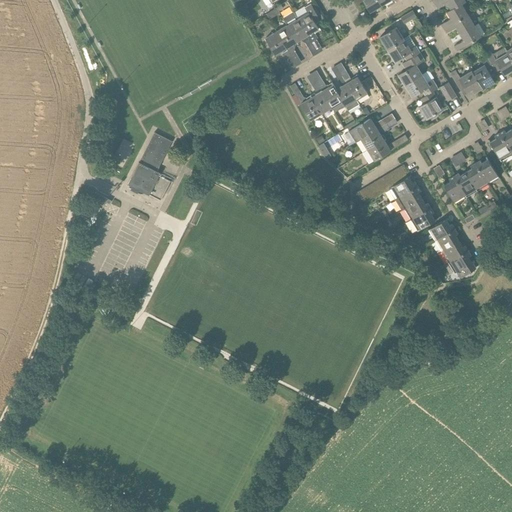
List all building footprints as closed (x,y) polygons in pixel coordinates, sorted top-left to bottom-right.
[(362,0),(370,13),(381,6),(377,0),(362,0)] [(447,3),(451,9),(466,1),(465,0),(442,0),(435,5),(438,9),(447,3)] [(444,29),(468,14),(462,4),(466,2),(466,1),(451,9),(447,12),(451,19),(442,24),(444,29)] [(317,39),(313,32),(319,29),(315,24),(320,21),(311,5),(305,8),(308,13),(298,19),(311,42),(317,39)] [(270,18),(281,12),(277,7),(267,14),(270,18)] [(307,45),(311,42),(298,19),(294,11),(283,18),(287,25),(298,44),(302,41),(305,42),(307,45)] [(401,18),(405,24),(417,17),(413,11),(401,18)] [(456,27),(460,34),(475,25),(468,14),(444,29),(447,33),(456,27)] [(287,48),(288,50),(290,54),(296,51),(295,50),(296,45),(298,44),(287,25),(276,32),(286,48),(287,48)] [(454,46),(457,51),(482,36),(475,25),(460,34),(464,40),(454,46)] [(388,49),(404,39),(396,27),(380,37),(388,49)] [(275,55),(286,48),(276,32),(266,38),(275,55)] [(409,60),(421,53),(416,46),(409,36),(404,39),(388,49),(395,61),(405,54),(409,60)] [(511,70),(511,61),(506,51),(504,48),(493,54),(493,53),(492,54),(490,50),(485,53),(486,55),(483,51),(496,72),(501,69),(505,75),(511,70)] [(491,75),(496,72),(483,51),(478,56),(482,60),(484,65),(473,71),(482,88),(483,89),(495,82),(491,75)] [(405,85),(423,74),(417,65),(425,60),(421,53),(409,60),(403,63),(407,70),(399,75),(405,85)] [(475,93),(482,88),(473,71),(471,71),(460,77),(456,70),(451,73),(453,77),(452,77),(462,93),(472,88),(475,93)] [(426,96),(433,91),(438,88),(433,79),(428,82),(423,74),(405,85),(412,97),(423,91),(426,96)] [(347,83),(357,99),(367,93),(358,77),(347,83)] [(448,101),(456,95),(448,82),(439,87),(448,101)] [(360,105),(357,99),(347,83),(336,90),(343,101),(349,111),(360,105)] [(321,88),(322,91),(332,107),(343,101),(336,90),(333,84),(327,88),(326,86),(321,88)] [(321,114),(332,107),(322,91),(312,98),(321,114)] [(447,105),(445,102),(446,102),(444,100),(440,102),(433,91),(426,96),(436,113),(443,109),(443,108),(447,105)] [(311,120),(321,114),(312,98),(301,104),(311,120)] [(508,106),(496,111),(501,120),(511,115),(508,106)] [(355,143),(361,139),(378,129),(371,118),(349,132),(355,143)] [(368,150),(384,140),(378,129),(361,139),(368,150)] [(511,153),(511,130),(511,129),(506,133),(505,130),(500,133),(511,153)] [(161,173),(157,172),(172,142),(154,133),(139,163),(128,185),(160,201),(170,182),(159,177),(161,173)] [(501,161),(511,154),(511,153),(500,133),(495,136),(496,138),(490,142),(501,161)] [(370,164),(375,161),(400,145),(397,140),(388,146),(384,140),(368,150),(363,153),(370,164)] [(457,166),(467,159),(462,151),(451,158),(457,166)] [(488,184),(499,178),(488,159),(482,163),(480,160),(476,163),(488,184)] [(477,191),(488,184),(476,163),(471,166),(472,169),(466,172),(477,191)] [(396,169),(402,180),(408,177),(401,166),(396,169)] [(402,180),(396,169),(390,173),(397,184),(402,180)] [(467,197),(477,191),(466,172),(460,176),(459,174),(454,176),(467,197)] [(397,184),(390,173),(385,176),(392,187),(397,184)] [(392,187),(385,176),(380,179),(386,190),(391,187),(392,187)] [(455,204),(467,197),(454,176),(449,179),(451,182),(444,186),(455,204)] [(397,198),(418,186),(415,181),(412,183),(408,177),(402,180),(397,184),(392,187),(391,187),(397,198)] [(386,190),(380,179),(374,182),(381,193),(386,190)] [(381,193),(374,182),(369,185),(376,196),(381,193)] [(376,196),(369,185),(364,188),(370,199),(376,196)] [(404,209),(422,199),(418,193),(420,191),(418,186),(397,198),(404,209)] [(370,199),(364,188),(358,192),(366,204),(369,202),(368,200),(370,199)] [(507,200),(511,197),(507,189),(502,192),(507,200)] [(366,204),(358,192),(352,195),(353,204),(357,204),(360,209),(366,206),(365,205),(366,204)] [(93,201),(104,206),(108,199),(96,194),(93,201)] [(404,209),(411,221),(431,209),(428,203),(425,205),(422,199),(404,209)] [(487,206),(489,210),(497,206),(494,202),(487,206)] [(479,211),(481,215),(489,210),(487,206),(479,211)] [(417,231),(435,221),(431,214),(433,213),(431,209),(411,221),(417,231)] [(385,221),(389,218),(385,211),(381,213),(383,218),(385,221)] [(465,219),(467,223),(475,219),(472,215),(465,219)] [(383,218),(379,221),(383,229),(388,226),(385,221),(383,218)] [(389,228),(393,226),(389,218),(385,221),(388,226),(389,228)] [(435,241),(455,229),(452,224),(450,226),(449,225),(446,219),(428,230),(435,241)] [(441,252),(459,241),(455,235),(458,234),(455,229),(435,241),(441,252)] [(397,237),(400,241),(408,237),(405,232),(397,237)] [(408,242),(411,246),(418,242),(416,237),(408,242)] [(441,252),(448,263),(468,251),(465,246),(462,247),(459,241),(441,252)] [(448,263),(454,274),(472,263),(469,258),(468,257),(471,256),(468,251),(448,263)] [(425,262),(429,259),(424,252),(420,254),(425,262)] [(429,270),(433,267),(429,259),(425,262),(429,270)]
